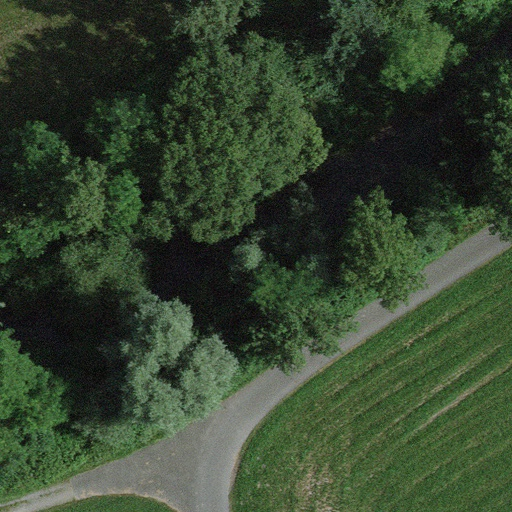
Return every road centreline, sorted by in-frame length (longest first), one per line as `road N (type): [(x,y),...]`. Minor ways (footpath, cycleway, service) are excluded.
road 1 (track): [(511,234),(206,454),(198,479)]
road 2 (track): [(14,511),(119,482),(198,479)]
